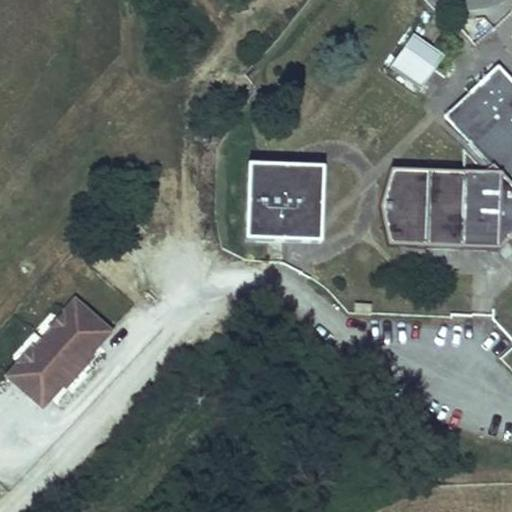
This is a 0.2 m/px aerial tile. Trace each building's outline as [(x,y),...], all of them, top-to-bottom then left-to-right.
[(411,36),(388,69),(419,91),(442,58),(411,36)] [(388,240),(500,243),(509,235),(511,237),(511,81),(498,67),(445,118),(464,138),(465,168),(395,169),(382,206),(388,240)] [(283,232),(285,169),(248,168),(247,203),(246,203),(245,222),(255,222),(254,241),(268,242),(268,232),(283,232)] [(283,242),(318,243),(320,170),(285,169),(283,232),(283,242)] [(255,222),(245,222),(245,241),(254,241),(255,222)] [(283,242),(283,232),(268,232),(268,242),(283,242)] [(20,364),(8,378),(42,408),(63,384),(61,382),(65,378),(69,382),(86,363),(81,359),(85,355),(87,357),(109,333),(74,303),(62,316),(65,318),(22,366),(20,364)] [(355,304),(355,315),(370,315),(370,305),(355,304)]
